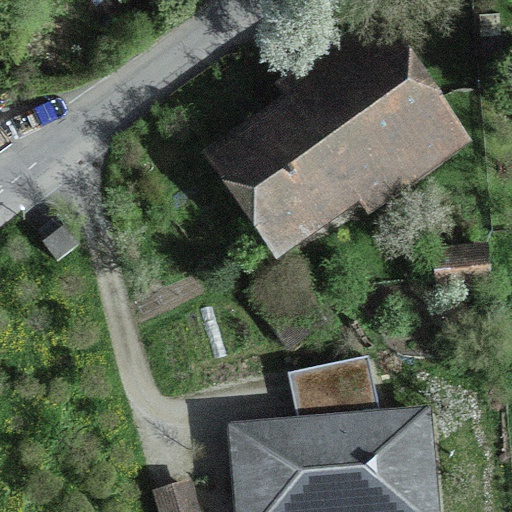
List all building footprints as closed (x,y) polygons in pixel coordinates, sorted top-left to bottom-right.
[(420,151),(414,142),(441,124),(389,52),(226,166),(277,238),(405,149),(411,158),(420,151)] [(57,262),(79,246),(65,228),(43,244),(57,262)] [(440,293),(487,289),(484,251),(437,255),(440,293)] [(289,346),(322,323),(284,269),(251,292),(289,346)] [(379,412),(367,358),(294,374),(301,407),(322,405),(323,417),(379,412)] [(413,511),(410,467),(427,465),(423,418),(235,434),(239,481),(270,478),(272,511),(413,511)]
